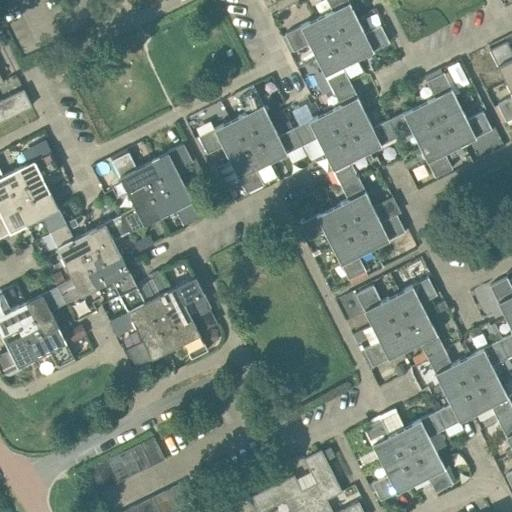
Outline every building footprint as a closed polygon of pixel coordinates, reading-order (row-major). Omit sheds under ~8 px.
[(340,25),(357,17),(352,6),(353,5),(352,3),(351,3),(349,0),(327,0),(332,9),(317,16),(325,33),(333,29),(337,38),(345,34),(340,25)] [(329,41),(337,38),(333,29),(325,33),(317,16),(285,33),(286,34),(282,36),(289,51),(309,42),(316,57),(333,49),(329,41)] [(348,41),(357,58),(389,41),(381,24),(365,32),(357,17),(340,25),(345,34),(337,38),(341,46),(348,41)] [(342,65),(357,58),(348,41),(341,46),(337,38),(329,41),(333,49),(316,57),(332,88),(349,79),(342,65)] [(511,50),(507,40),(490,48),(506,80),(511,76),(511,50)] [(443,111),(460,103),(444,71),(426,80),(434,96),(420,103),(428,119),(436,116),(439,124),(447,120),(443,111)] [(511,76),(506,80),(511,92),(511,96),(498,103),(506,120),(511,117),(511,76)] [(349,119),(365,111),(349,79),(332,88),(340,103),(326,110),(334,127),(342,123),(346,132),(354,128),(349,119)] [(254,128),(271,119),(255,87),(245,92),(245,91),(243,92),(243,93),(238,96),(246,111),(231,119),(239,136),(247,132),(251,140),(258,136),(254,128)] [(32,105),(24,88),(0,99),(0,120),(14,114),(16,117),(17,117),(15,113),(32,105)] [(432,128),(439,124),(436,116),(428,119),(420,103),(387,119),(396,136),(412,129),(419,144),(435,135),(432,128)] [(450,128),(459,144),(492,128),(483,110),(467,118),(460,103),(443,111),(447,120),(439,124),(443,132),(450,128)] [(338,136),(346,132),(342,123),(334,127),(326,110),(294,127),(302,144),(317,136),(325,152),(342,143),(338,136)] [(396,136),(387,119),(373,126),(365,111),(349,119),(354,128),(346,132),(350,140),(357,136),(365,152),(396,136)] [(231,119),(198,135),(207,152),(223,144),(228,155),(221,159),(223,163),(231,160),(247,151),(243,144),(251,140),(247,132),(239,136),(231,119)] [(302,144),(294,127),(279,134),(271,119),(254,128),(258,136),(251,140),(254,148),(262,144),(270,160),(302,144)] [(444,151),(459,144),(450,128),(443,132),(439,124),(432,128),(435,135),(419,144),(435,176),(452,167),(444,151)] [(350,159),(365,152),(357,136),(350,140),(346,132),(338,136),(342,143),(325,152),(340,183),(359,173),(358,171),(356,172),(350,159)] [(223,163),(217,166),(227,185),(240,178),(246,191),(264,183),(256,167),(270,160),(262,144),(254,148),(251,140),(243,144),(247,151),(231,160),(223,163)] [(168,191),(184,183),(177,167),(192,159),(184,143),(151,159),(160,175),(152,179),(156,187),(164,183),(168,191)] [(35,199),(51,191),(43,175),(58,167),(50,151),(18,166),(27,183),(18,188),(22,196),(31,192),(35,199)] [(160,175),(151,159),(137,166),(129,151),(112,159),(128,191),(144,183),(149,191),(156,187),(152,179),(160,175)] [(27,183),(18,166),(3,174),(0,168),(0,197),(11,192),(15,200),(22,196),(18,188),(27,183)] [(356,214),(373,205),(358,174),(359,173),(340,183),(348,198),(333,205),(341,222),(349,218),(353,226),(361,223),(356,214)] [(161,195),(156,187),(149,191),(144,183),(128,191),(135,206),(120,214),(128,231),(161,215),(153,198),(161,195)] [(153,198),(161,215),(176,207),(183,223),(200,214),(184,183),(168,191),(164,183),(156,187),(161,195),(153,198)] [(49,230),(66,222),(51,191),(35,199),(31,192),(22,196),(26,204),(19,208),(26,223),(41,215),(49,230)] [(26,204),(22,196),(15,200),(11,192),(0,197),(0,211),(2,214),(0,214),(0,235),(26,223),(19,208),(26,204)] [(345,230),(353,226),(349,218),(341,222),(333,205),(301,221),(309,239),(325,231),(333,246),(349,238),(345,230)] [(364,230),(372,246),(405,230),(396,213),(381,221),(373,205),(356,214),(361,223),(353,226),(356,234),(364,230)] [(114,238),(128,231),(120,214),(88,230),(96,246),(89,250),(93,256),(100,252),(104,260),(121,252),(114,238)] [(96,246),(88,230),(74,237),(66,222),(49,230),(65,261),(81,253),(84,260),(93,256),(89,250),(96,246)] [(358,253),(372,246),(364,230),(356,234),(353,226),(345,230),(349,238),(333,246),(349,278),(366,269),(358,253)] [(150,235),(135,242),(139,250),(154,243),(154,242),(150,235)] [(120,293),(137,285),(121,252),(104,260),(100,252),(93,256),(97,265),(88,268),(97,286),(112,278),(120,293)] [(97,265),(93,256),(84,260),(81,253),(65,261),(73,277),(65,281),(58,284),(66,301),(97,286),(88,268),(97,265)] [(166,287),(158,269),(154,271),(156,276),(152,278),(158,291),(159,290),(166,287)] [(58,284),(65,281),(60,270),(53,274),(58,284)] [(160,292),(168,309),(160,313),(163,320),(171,316),(175,323),(192,315),(207,308),(200,293),(204,291),(196,274),(192,276),(160,292)] [(412,323),(428,315),(422,301),(437,293),(428,276),(396,292),(405,309),(397,313),(400,319),(408,315),(412,323)] [(511,286),(507,276),(490,285),(506,317),(511,313),(511,286)] [(137,285),(120,293),(128,310),(136,325),(153,317),(156,323),(163,320),(160,313),(168,309),(160,292),(159,290),(158,291),(152,278),(137,285)] [(51,309),(66,301),(58,284),(26,300),(34,316),(26,320),(30,328),(37,324),(41,331),(58,323),(51,309)] [(405,309),(396,292),(381,300),(373,284),(356,293),(372,325),(389,316),(392,323),(400,319),(397,313),(405,309)] [(34,316),(26,300),(11,308),(3,292),(0,293),(0,328),(2,332),(17,324),(22,332),(30,328),(26,320),(34,316)] [(448,307),(445,300),(436,304),(439,311),(448,307)] [(511,313),(506,317),(511,329),(511,332),(498,339),(507,357),(511,353),(511,313)] [(160,331),(169,348),(183,341),(191,357),(208,349),(192,315),(175,323),(171,316),(163,320),(167,328),(160,331)] [(427,356),(444,348),(428,315),(412,323),(408,315),(400,319),(403,328),(396,331),(405,348),(420,341),(427,356)] [(403,328),(400,319),(392,323),(389,316),(372,325),(380,340),(364,348),(373,365),(405,348),(396,331),(403,328)] [(167,328),(163,320),(156,323),(153,317),(136,325),(143,340),(128,348),(136,365),(169,348),(160,331),(167,328)] [(25,340),(34,357),(48,349),(56,365),(74,356),(58,323),(41,331),(37,324),(30,328),(33,335),(25,340)] [(33,335),(30,328),(22,332),(17,324),(2,332),(10,348),(0,352),(0,367),(2,373),(34,357),(25,340),(33,335)] [(81,324),(67,332),(72,341),(86,334),(81,324)] [(365,328),(353,333),(357,342),(369,336),(365,328)] [(492,364),(507,357),(498,339),(467,355),(475,372),(467,376),(470,382),(478,378),(482,386),(499,378),(492,364)] [(475,372),(467,355),(452,362),(444,348),(427,356),(443,388),(460,379),(463,386),(470,382),(467,376),(475,372)] [(507,357),(498,361),(504,371),(511,367),(511,365),(507,356),(507,357)] [(402,363),(395,367),(400,375),(400,376),(407,372),(402,363)] [(511,411),(511,403),(499,378),(482,386),(478,378),(470,382),(474,390),(467,394),(476,411),(491,404),(495,412),(498,418),(511,411)] [(474,390),(470,382),(463,386),(460,379),(443,388),(451,403),(436,410),(444,427),(476,411),(467,394),(474,390)] [(429,435),(444,427),(436,410),(404,426),(413,442),(405,447),(408,453),(416,449),(420,457),(436,449),(429,435)] [(511,411),(498,418),(511,446),(511,411)] [(498,418),(495,412),(482,418),(485,425),(498,418)] [(413,442),(404,426),(389,433),(381,418),(364,426),(380,458),(397,450),(400,456),(408,453),(405,447),(413,442)] [(152,464),(165,458),(154,436),(141,442),(152,464)] [(141,469),(152,464),(141,442),(130,448),(141,469)] [(316,481),(301,489),(309,506),(326,498),(342,490),(327,460),(336,456),(331,446),(322,450),(321,448),(304,457),(311,471),(316,481)] [(130,475),(141,469),(130,448),(119,453),(130,475)] [(404,465),(413,482),(428,475),(436,491),(453,482),(436,449),(420,457),(416,449),(408,453),(411,461),(404,465)] [(411,461),(408,453),(400,456),(397,450),(380,458),(388,473),(372,481),(381,498),(413,482),(404,465),(411,461)] [(119,480),(130,475),(119,453),(108,459),(119,480)] [(109,486),(119,480),(108,459),(97,464),(109,486)] [(97,492),(109,486),(97,464),(86,470),(97,492)] [(295,511),(309,506),(301,489),(294,473),(252,494),(260,511),(285,499),(291,511),(295,511)] [(173,511),(192,503),(186,489),(182,481),(152,496),(160,511),(173,511)] [(142,511),(160,511),(152,496),(138,503),(142,511)] [(309,506),(312,511),(364,511),(358,500),(335,511),(333,511),(326,498),(309,506)] [(125,511),(142,511),(138,503),(124,510),(125,511)]
